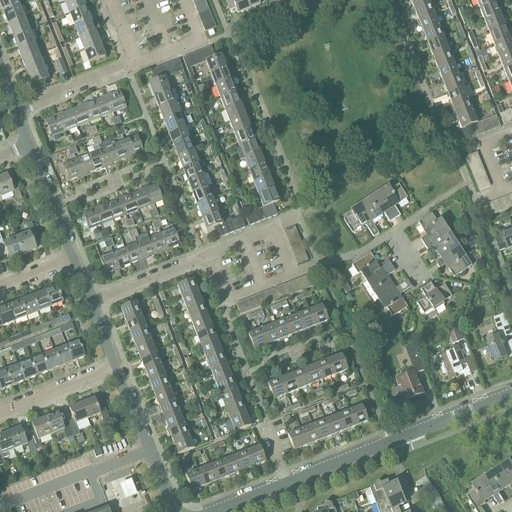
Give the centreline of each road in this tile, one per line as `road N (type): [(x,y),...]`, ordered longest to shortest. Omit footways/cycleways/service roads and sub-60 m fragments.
road 1 (residential): [(208,511),(511,394)]
road 2 (residential): [(171,511),(117,367)]
road 3 (residential): [(0,415),(117,367)]
road 4 (residential): [(16,110),(131,64)]
